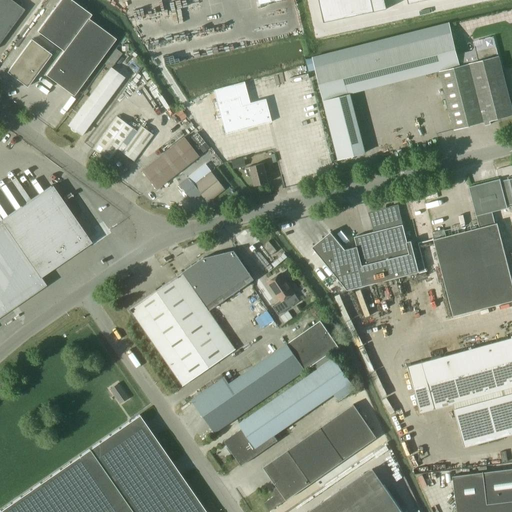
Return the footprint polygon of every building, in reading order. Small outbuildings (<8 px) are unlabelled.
[(0,0),(0,43),(25,10),(11,0),(0,0)] [(71,0),(60,0),(37,32),(64,51),(46,75),(73,96),(115,39),(88,19),(91,15),(71,0)] [(385,0),(318,0),(324,23),(387,9),(385,0)] [(360,46),(313,58),(316,71),(323,101),(440,71),(455,131),(485,123),(485,126),(491,125),(490,121),(511,116),(511,109),(499,57),(498,57),(493,38),(482,40),(485,50),(476,52),(478,62),(460,67),(449,24),(360,46)] [(31,40),(7,73),(27,87),(40,71),(51,55),(31,40)] [(68,126),(82,136),(124,78),(111,68),(68,126)] [(225,135),(271,122),(265,99),(250,103),(245,83),(235,85),(221,88),(213,91),(225,135)] [(120,114),(96,146),(111,157),(134,124),(120,114)] [(134,124),(111,157),(125,167),(149,135),(134,124)] [(141,171),(156,190),(199,157),(184,137),(141,171)] [(232,168),(243,165),(241,158),(230,161),(232,168)] [(253,177),(255,186),(268,183),(263,164),(246,168),(248,178),(253,177)] [(206,203),(224,189),(210,172),(193,185),(188,178),(180,185),(192,201),(200,195),(206,203)] [(434,240),(453,317),(511,301),(511,281),(497,224),(495,224),(492,212),(507,208),(507,206),(511,205),(511,176),(508,177),(508,180),(501,182),(500,180),(469,188),(480,228),(434,240)] [(53,186),(2,221),(41,278),(92,243),(53,186)] [(419,272),(411,241),(407,242),(398,205),(386,208),(386,209),(381,211),(380,210),(369,213),(372,225),(374,224),(376,232),(354,237),(357,247),(345,250),(331,232),(312,247),(347,290),(419,272)] [(0,317),(46,285),(41,278),(2,221),(0,222),(0,317)] [(440,229),(441,235),(467,231),(467,225),(440,229)] [(263,246),(271,256),(276,252),(268,242),(263,246)] [(130,309),(183,386),(236,350),(209,311),(254,280),(234,251),(203,259),(130,309)] [(281,274),(268,283),(281,302),(273,307),(279,315),(299,301),(281,274)] [(233,453),(241,466),(278,441),(274,436),(335,394),(339,401),(356,389),(334,358),(328,362),(325,357),(339,347),(320,321),(309,329),(307,325),(301,334),(316,355),(301,365),(305,371),(315,364),(318,369),(239,424),(242,429),(224,441),(229,447),(227,448),(231,454),(233,453)] [(287,344),(301,365),(316,355),(301,334),(287,344)] [(511,338),(408,367),(420,413),(453,405),(465,447),(511,434),(511,338)] [(215,433),(305,371),(301,365),(287,344),(229,384),(225,377),(191,400),(215,433)] [(109,390),(120,405),(128,399),(118,384),(109,390)] [(264,503),(269,511),(311,484),(376,438),(354,405),(288,451),(263,468),(277,488),(275,490),(274,493),(276,495),(264,503)] [(0,511),(205,511),(139,415),(0,511)] [(511,511),(511,469),(452,477),(456,511),(511,511)] [(304,501),(307,507),(348,480),(345,474),(304,501)] [(364,474),(308,511),(402,511),(384,484),(376,490),(364,474)]
